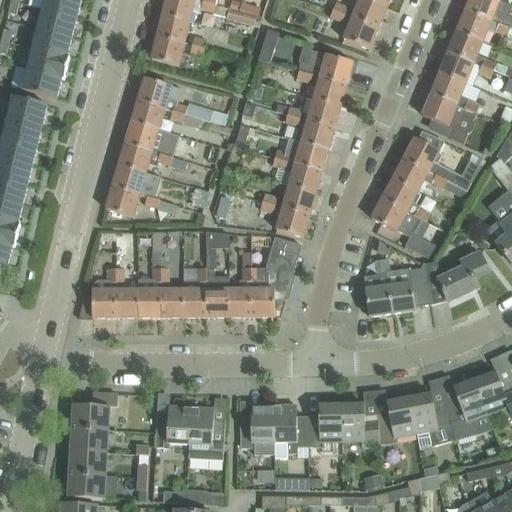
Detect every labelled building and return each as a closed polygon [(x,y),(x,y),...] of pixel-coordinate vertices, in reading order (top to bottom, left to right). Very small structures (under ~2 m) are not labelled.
[(77,19),(81,0),(44,0),(42,11),(77,19)] [(189,0),(166,0),(163,16),(189,21),(191,14),(194,1),(189,0)] [(360,0),(357,8),(352,19),(378,30),(387,9),(366,0),(360,0)] [(366,0),(387,9),(390,0),(366,0)] [(490,0),(470,0),(465,14),(509,32),(510,30),(511,30),(511,21),(493,14),(498,3),(490,0)] [(16,16),(19,5),(11,3),(8,15),(16,16)] [(203,3),(201,11),(213,14),(212,17),(257,28),(258,28),(259,24),(260,17),(259,17),(236,11),(236,12),(215,7),(215,6),(203,3)] [(336,5),(333,11),(345,16),(348,10),(336,5)] [(259,17),(261,12),(237,6),(236,11),(259,17)] [(72,39),(77,19),(42,11),(37,30),(72,39)] [(333,11),(330,19),(342,24),(345,16),(333,11)] [(465,14),(456,34),(481,44),(486,31),(506,40),(509,32),(465,14)] [(163,16),(157,39),(183,46),(189,21),(163,16)] [(348,30),(344,41),(351,44),(370,51),(378,30),(352,19),(348,30)] [(67,58),(72,39),(37,30),(32,50),(69,59),(70,59),(67,58)] [(4,31),(1,42),(9,44),(12,33),(4,31)] [(456,34),(448,56),(472,66),(481,69),(493,74),(504,79),(507,71),(475,58),(481,44),(456,34)] [(157,39),(152,61),(171,66),(178,67),(181,53),(183,46),(157,39)] [(194,39),(192,47),(204,50),(206,42),(196,39),(194,39)] [(0,54),(6,56),(9,44),(1,42),(0,46),(0,54)] [(271,65),(277,46),(266,43),(259,62),(271,65)] [(192,47),(190,55),(202,58),(204,51),(204,50),(192,47)] [(64,80),(69,59),(32,50),(27,71),(64,80)] [(302,63),(299,73),(301,74),(301,75),(313,78),(313,77),(320,79),(320,80),(347,87),(353,64),(334,59),(327,56),(314,53),(311,66),(302,63)] [(440,75),(439,77),(463,87),(472,66),(448,56),(440,75)] [(256,74),(267,77),(270,67),(260,63),(256,74)] [(481,69),(478,76),(490,81),(493,74),(481,69)] [(57,101),(62,81),(64,81),(64,80),(27,71),(22,92),(57,101)] [(301,75),(298,83),(310,86),(313,78),(301,75)] [(439,77),(431,98),(475,116),(479,107),(459,98),(463,87),(439,77)] [(145,80),(138,102),(165,111),(173,113),(177,114),(185,117),(188,107),(180,104),(181,102),(169,99),(172,88),(164,86),(145,80)] [(320,80),(314,100),(341,108),(347,87),(320,80)] [(511,81),(509,80),(503,93),(511,96),(511,81)] [(42,127),(47,107),(13,98),(8,118),(42,127)] [(431,98),(422,117),(441,125),(447,127),(454,130),(449,142),(462,148),(475,116),(431,98)] [(314,100),(308,122),(335,130),(341,108),(314,100)] [(138,102),(132,123),(159,131),(165,111),(138,102)] [(188,107),(185,117),(202,122),(225,127),(228,116),(189,105),(188,107)] [(289,117),(301,120),(303,111),(291,108),(289,117)] [(506,130),(511,119),(511,112),(504,109),(498,125),(506,130)] [(173,113),(170,122),(199,130),(202,122),(185,117),(177,114),(173,113)] [(298,129),(301,120),(289,117),(286,126),(298,129)] [(37,147),(42,127),(8,118),(3,139),(37,147)] [(308,122),(302,144),(328,152),(335,130),(308,122)] [(132,123),(126,144),(173,159),(180,138),(159,131),(132,123)] [(234,149),(242,151),(248,153),(250,144),(244,142),(247,134),(239,132),(234,149)] [(502,164),(511,153),(511,132),(496,157),(502,164)] [(0,159),(32,167),(37,147),(3,139),(0,149),(0,159)] [(439,153),(433,149),(415,140),(404,161),(465,196),(478,171),(468,165),(460,179),(436,167),(442,156),(438,154),(439,153)] [(126,144),(119,168),(146,176),(146,175),(149,165),(157,168),(158,164),(182,171),(185,172),(188,164),(173,159),(126,144)] [(277,152),(275,160),(322,175),(322,173),(328,154),(328,152),(302,144),(299,154),(290,151),(288,156),(277,152)] [(211,148),(207,163),(217,166),(220,150),(211,148)] [(242,151),(234,149),(233,149),(229,165),(238,167),(242,151)] [(0,180),(28,187),(32,167),(0,159),(0,180)] [(275,160),(273,168),(278,170),(274,184),(281,186),(289,188),(316,196),(322,175),(275,160)] [(462,202),(465,196),(404,161),(393,181),(420,196),(425,187),(428,189),(430,185),(462,202)] [(489,170),(489,171),(507,194),(511,189),(511,177),(499,162),(489,170)] [(210,170),(200,167),(196,166),(193,176),(207,180),(210,170)] [(119,168),(113,190),(139,198),(140,197),(147,199),(147,200),(159,203),(177,208),(180,199),(154,192),(154,189),(143,186),(146,176),(119,168)] [(222,185),(235,188),(239,174),(226,170),(222,185)] [(0,201),(23,207),(28,187),(0,180),(0,201)] [(413,209),(420,196),(393,181),(382,201),(415,219),(415,218),(426,224),(429,218),(413,209)] [(289,188),(283,210),(310,217),(316,196),(289,188)] [(113,190),(106,211),(125,217),(133,219),(139,198),(113,190)] [(511,201),(506,194),(506,195),(497,202),(509,218),(499,227),(507,237),(497,246),(511,264),(511,201)] [(266,195),(263,204),(275,207),(278,199),(266,195)] [(147,200),(145,206),(157,210),(159,203),(147,200)] [(18,226),(23,207),(0,201),(0,222),(20,227),(20,226),(18,226)] [(405,236),(415,219),(382,201),(372,221),(396,234),(397,232),(405,236)] [(263,206),(261,211),(272,215),(273,215),(275,207),(263,204),(263,206)] [(278,230),(277,232),(284,234),(303,239),(304,239),(310,217),(283,210),(278,230)] [(0,244),(15,248),(20,227),(0,222),(0,244)] [(102,234),(102,235),(100,243),(117,242),(115,234),(102,234)] [(206,234),(206,250),(228,250),(229,236),(206,234)] [(434,248),(411,236),(405,248),(428,260),(434,248)] [(266,272),(251,272),(252,319),(275,319),(275,302),(286,302),(301,247),(282,241),(276,240),(266,272)] [(0,266),(7,268),(12,248),(15,249),(15,248),(0,244),(0,266)] [(392,257),(392,250),(379,244),(377,254),(392,257)] [(141,281),(138,281),(138,292),(138,320),(162,320),(161,292),(161,286),(161,272),(161,255),(153,255),(152,255),(153,281),(149,281),(149,277),(142,277),(141,281)] [(426,268),(423,266),(429,301),(430,307),(448,303),(449,304),(479,290),(475,281),(489,274),(480,256),(480,255),(460,265),(462,271),(439,282),(435,266),(426,268)] [(379,276),(364,279),(369,319),(391,316),(385,274),(383,262),(377,263),(379,276)] [(410,270),(385,274),(391,316),(416,312),(414,303),(429,301),(423,266),(420,271),(410,272),(410,270)] [(94,292),(93,292),(93,320),(116,320),(116,292),(116,286),(116,271),(108,271),(108,282),(98,282),(94,286),(94,292)] [(124,271),(116,271),(116,286),(124,286),(124,284),(124,271)] [(198,283),(183,283),(183,292),(183,320),(206,319),(206,284),(206,271),(198,271),(198,283)] [(206,271),(206,284),(206,319),(228,319),(229,291),(229,279),(228,279),(214,279),(213,271),(206,271)] [(169,272),(161,272),(161,286),(169,286),(169,272)] [(229,291),(228,319),(252,319),(251,272),(243,272),(243,285),(239,285),(239,291),(229,291)] [(128,292),(116,292),(116,320),(138,320),(138,292),(128,292)] [(169,292),(161,292),(162,320),(183,320),(183,292),(169,292)] [(511,381),(511,379),(500,385),(496,374),(475,382),(487,417),(500,412),(510,423),(511,422),(511,381)] [(476,421),(487,417),(475,382),(454,389),(457,400),(445,403),(456,442),(478,435),(476,421)] [(117,409),(118,396),(93,395),(92,408),(73,407),(72,430),(108,432),(110,409),(117,409)] [(456,442),(445,403),(433,406),(431,395),(409,399),(416,436),(417,436),(420,450),(431,447),(434,447),(434,448),(456,442)] [(397,440),(416,436),(409,399),(387,404),(389,415),(377,416),(380,447),(397,446),(397,440)] [(322,444),(342,444),(342,406),(319,407),(319,418),(308,418),(308,449),(322,449),(322,444)] [(380,447),(377,416),(364,417),(364,406),(342,406),(342,444),(362,443),(363,449),(380,447)] [(308,449),(308,418),(297,418),(296,407),(274,408),(274,445),(274,456),(275,461),(287,461),(287,456),(297,456),(297,460),(308,460),(308,449)] [(190,446),(192,409),(169,408),(169,419),(157,419),(155,450),(169,450),(170,445),(189,446),(190,446)] [(255,456),(274,456),(274,445),(274,408),(251,408),(252,419),(240,419),(240,451),(254,450),(255,456)] [(188,458),(209,459),(223,460),(225,422),(214,422),(214,410),(192,409),(190,446),(189,446),(188,458)] [(107,455),(108,432),(72,430),(71,453),(107,455)] [(149,456),(150,448),(138,447),(137,455),(149,456)] [(498,449),(487,453),(490,463),(501,459),(498,449)] [(106,478),(107,455),(71,453),(69,476),(106,478)] [(136,479),(147,480),(148,469),(137,468),(136,479)] [(478,472),(481,481),(495,477),(492,468),(478,472)] [(437,469),(424,472),(426,479),(436,476),(439,475),(437,469)] [(460,487),(481,481),(478,472),(457,478),(460,487)] [(436,476),(438,485),(450,482),(448,473),(439,475),(436,476)] [(105,502),(106,478),(69,476),(68,499),(105,502)] [(382,476),(364,481),(367,492),(385,487),(382,476)] [(437,485),(438,485),(436,476),(426,479),(416,481),(419,494),(439,490),(437,485)] [(147,492),(147,480),(136,479),(135,491),(147,492)] [(398,493),(400,501),(414,498),(412,490),(398,493)] [(186,506),(187,493),(180,492),(179,494),(165,493),(164,504),(186,506)] [(511,511),(511,492),(494,504),(498,511),(511,511)] [(205,507),(206,495),(187,493),(186,506),(205,507)] [(387,504),(400,501),(398,493),(385,496),(387,504)] [(286,498),(282,498),(262,498),(262,510),(270,510),(270,511),(283,511),(284,511),(286,511),(286,506),(286,498)] [(308,507),(308,499),(286,498),(286,506),(308,507)] [(331,508),(331,499),(308,499),(308,507),(331,508)] [(353,508),(354,500),(331,499),(331,508),(353,508)] [(371,508),(377,507),(375,499),(369,500),(354,500),(353,508),(371,508)]
